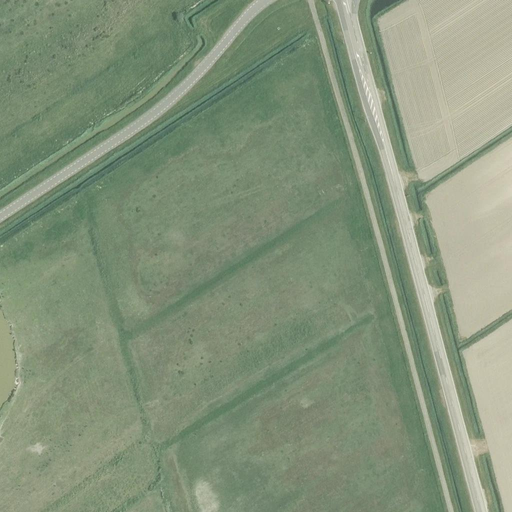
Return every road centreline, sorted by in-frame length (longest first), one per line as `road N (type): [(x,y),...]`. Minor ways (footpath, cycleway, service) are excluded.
road 1 (tertiary): [(480,511),(343,0)]
road 2 (unclassified): [(0,216),(166,103),(265,0)]
